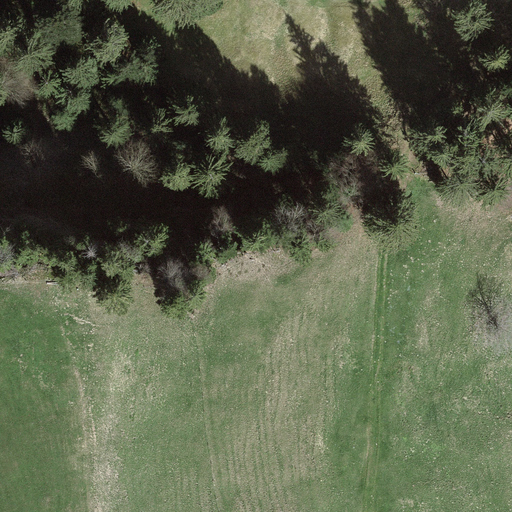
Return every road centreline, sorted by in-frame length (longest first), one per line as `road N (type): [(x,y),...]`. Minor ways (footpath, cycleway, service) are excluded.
road 1 (track): [(511,31),(425,119),(390,197),(365,511)]
road 2 (track): [(61,511),(55,340),(0,300)]
